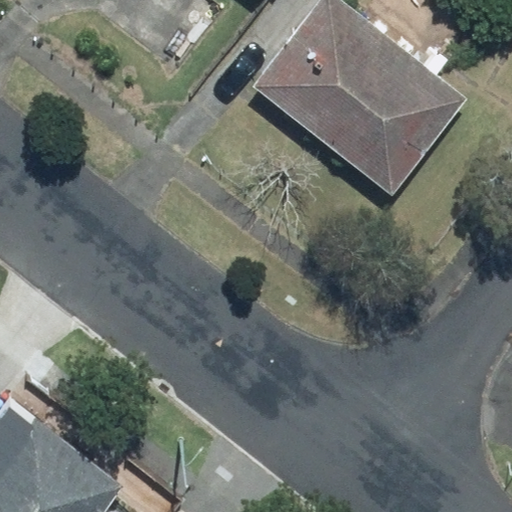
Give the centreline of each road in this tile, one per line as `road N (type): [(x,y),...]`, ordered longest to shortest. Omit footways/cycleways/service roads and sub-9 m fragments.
road 1 (residential): [(0,181),(367,470)]
road 2 (residential): [(511,281),(367,470)]
